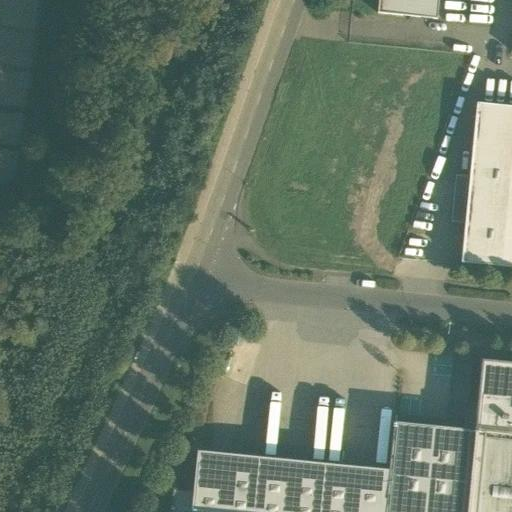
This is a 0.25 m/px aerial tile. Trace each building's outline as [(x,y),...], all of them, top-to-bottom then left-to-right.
[(378,0),(377,15),(437,20),(438,0),(378,0)] [(460,264),(511,269),(511,108),(476,105),(460,264)] [(450,223),(462,224),(467,177),(455,175),(450,223)] [(511,511),(511,363),(481,361),(474,431),(466,511),(511,511)] [(384,511),(466,511),(474,431),(393,423),(389,471),(384,511)] [(384,511),(389,471),(197,452),(193,492),(172,490),(170,511),(384,511)]
